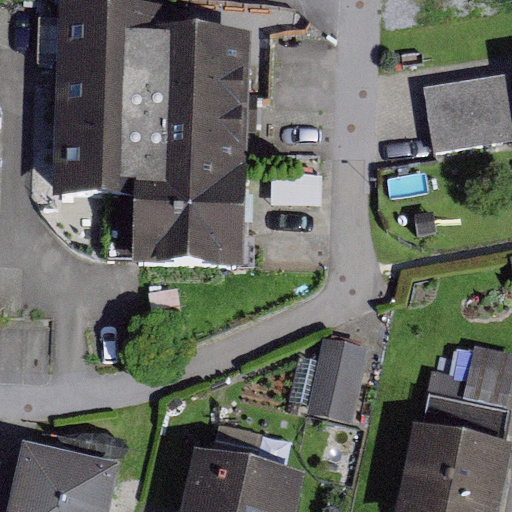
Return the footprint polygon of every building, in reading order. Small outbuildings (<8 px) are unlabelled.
[(260,270),(265,35),(196,34),(196,6),(73,4),(69,200),(148,201),(147,268),(260,270)] [(511,83),(439,97),(451,161),(511,149),(511,83)] [(379,352),(336,342),(332,361),(312,357),(302,403),(324,408),(322,416),(363,425),(379,352)] [(481,382),(447,374),(436,428),(427,426),(408,511),(511,511),(511,410),(477,403),(481,382)] [(123,511),(133,466),(36,445),(32,465),(9,460),(0,498),(0,511),(123,511)] [(312,511),(320,479),(210,453),(195,511),(312,511)]
